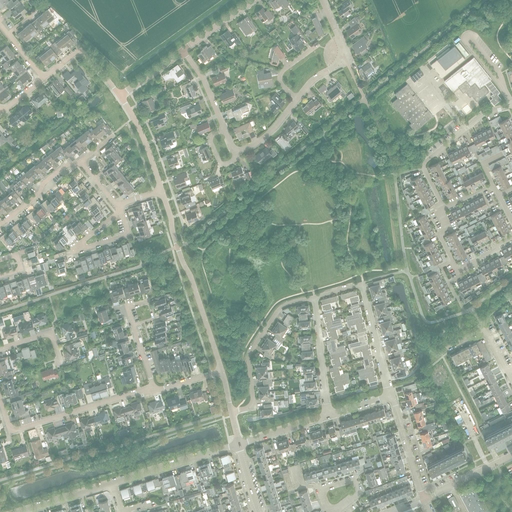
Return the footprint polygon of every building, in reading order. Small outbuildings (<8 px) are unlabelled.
[(8,0),(0,0),(0,7),(5,4),(9,9),(15,4),(11,0),(8,0),(9,0),(8,0)] [(281,4),(283,7),(284,8),(289,4),(286,0),(269,0),(275,8),(281,4)] [(343,18),(352,11),(349,7),(352,4),(348,0),(347,0),(342,4),(344,7),(338,11),(343,18)] [(17,18),(26,10),(19,1),(16,3),(18,6),(11,11),(17,18)] [(266,12),(262,7),(255,12),(262,21),(267,17),(269,20),(273,16),(269,10),(266,12)] [(47,9),(42,14),(48,22),(49,23),(50,24),(55,19),(56,20),(59,18),(54,12),(51,14),(47,9)] [(43,26),(48,22),(42,14),(36,18),(40,23),(37,25),(41,30),(44,27),(43,26)] [(313,39),(323,31),(317,17),(312,19),(316,28),(312,32),(311,31),(310,30),(309,29),(307,30),(306,30),(306,31),(305,33),(306,34),(306,35),(307,36),(309,36),(310,36),(313,39)] [(353,37),(356,35),(362,30),(357,24),(358,23),(354,17),(348,22),(351,26),(351,28),(347,30),(352,37),(353,37)] [(248,22),(245,18),(238,23),(242,29),(243,28),(247,34),(250,32),(250,31),(252,29),(254,31),(257,29),(251,20),(248,22)] [(41,30),(37,25),(34,27),(31,23),(25,27),(32,35),(37,31),(38,32),(41,30)] [(294,34),(299,30),(295,25),(291,29),(294,34)] [(26,40),(32,35),(25,27),(19,32),(23,36),(21,39),(24,43),(27,41),(26,40)] [(67,34),(61,38),(68,46),(74,42),(73,42),(70,37),(73,35),(75,33),(72,29),(69,31),(69,30),(66,33),(67,34)] [(233,37),(228,31),(221,36),(228,46),(235,41),(237,44),(241,41),(236,34),(233,37)] [(297,50),(304,45),(297,35),(290,40),(297,50)] [(362,54),(367,50),(365,47),(367,45),(365,42),(367,41),(364,37),(357,41),(359,44),(354,48),(358,52),(359,51),(362,54)] [(62,51),(68,46),(61,38),(56,43),(55,41),(52,44),(56,48),(59,46),(62,51)] [(1,45),(0,45),(0,51),(3,55),(11,49),(7,44),(2,48),(1,45)] [(53,50),(56,48),(52,44),(49,46),(50,47),(45,52),(51,60),(57,55),(53,50)] [(215,52),(210,45),(207,47),(206,45),(203,48),(203,49),(201,51),(197,54),(203,62),(207,59),(208,60),(208,61),(209,61),(210,60),(210,59),(210,58),(210,57),(213,55),(213,54),(215,52)] [(281,58),(284,55),(277,45),(273,48),(275,50),(274,51),(271,63),(277,65),(279,59),(278,58),(280,56),(281,58)] [(441,78),(458,64),(465,59),(454,46),(430,65),(433,68),(435,67),(440,74),(439,75),(441,78)] [(6,60),(2,64),(4,66),(11,60),(9,58),(13,55),(15,54),(11,49),(3,55),(6,60)] [(46,64),(51,60),(45,52),(39,56),(38,55),(36,57),(39,62),(42,60),(46,64)] [(365,79),(368,76),(366,74),(373,69),(368,62),(371,60),(369,57),(362,62),(364,65),(359,68),(359,71),(365,79)] [(489,91),(484,85),(486,83),(490,80),(491,79),(474,57),(444,81),(453,91),(458,86),(463,92),(465,91),(470,97),(472,95),(477,101),(481,98),(481,97),(489,91)] [(11,60),(4,66),(6,68),(9,66),(13,70),(21,64),(16,59),(12,62),(11,60)] [(21,64),(13,70),(16,75),(14,77),(16,80),(22,75),(20,72),(24,69),(21,64)] [(179,68),(177,66),(170,71),(169,70),(162,75),(166,80),(173,75),(177,82),(186,76),(180,68),(179,68)] [(67,70),(62,74),(66,79),(71,75),(72,76),(75,74),(79,80),(74,84),(82,93),(88,88),(85,84),(88,81),(83,75),(84,73),(79,67),(70,74),(67,70)] [(264,74),(263,70),(257,71),(257,75),(259,75),(260,79),(261,79),(262,83),(264,82),(265,87),(270,86),(269,85),(273,84),(271,72),(264,74)] [(215,85),(227,80),(224,72),(212,77),(215,85)] [(22,75),(16,80),(17,82),(20,80),(24,84),(32,78),(28,73),(24,77),(22,75)] [(57,94),(64,89),(56,79),(50,85),(57,94)] [(500,92),(490,80),(486,83),(485,84),(493,93),(490,95),(492,97),(490,99),(494,104),(501,98),(497,94),(500,92)] [(191,85),(190,82),(182,85),(185,93),(187,92),(190,98),(196,95),(192,84),(191,85)] [(324,84),(318,89),(321,92),(324,90),(326,92),(325,93),(332,100),(340,94),(343,97),(346,94),(343,91),(340,87),(339,88),(336,84),(328,90),(326,88),(327,88),(324,84)] [(413,95),(410,92),(412,90),(407,84),(395,94),(398,97),(392,102),(407,120),(409,119),(412,123),(410,124),(415,131),(433,116),(428,109),(426,111),(423,108),(425,106),(415,94),(413,95)] [(70,94),(73,92),(67,85),(65,87),(70,94)] [(3,93),(0,96),(0,97),(3,102),(11,95),(7,91),(10,88),(8,86),(2,91),(3,93)] [(224,104),(228,102),(228,101),(236,97),(232,87),(226,90),(227,93),(220,95),(224,104)] [(48,98),(42,91),(37,96),(36,95),(31,99),(38,107),(43,103),(42,103),(48,98)] [(280,98),(275,93),(269,99),(275,104),(271,109),(275,112),(279,108),(285,103),(284,102),(285,100),(281,97),(280,98)] [(156,107),(151,97),(142,101),(143,104),(145,104),(148,111),(156,107)] [(315,103),(312,99),(308,103),(303,108),(305,110),(305,111),(305,112),(306,112),(307,112),(309,114),(318,107),(318,108),(322,105),(318,100),(315,103)] [(201,112),(198,104),(187,109),(186,105),(180,108),(182,113),(187,111),(190,117),(201,112)] [(31,111),(26,105),(20,110),(19,109),(16,112),(17,113),(9,119),(14,125),(22,119),(23,121),(29,115),(28,114),(31,111)] [(250,109),(248,105),(247,105),(227,114),(229,117),(234,114),(237,121),(242,118),(240,114),(249,110),(250,109)] [(156,128),(165,124),(163,120),(167,118),(164,112),(159,115),(160,118),(153,121),(156,128)] [(503,121),(500,123),(499,123),(502,128),(511,123),(508,118),(503,121)] [(251,138),(256,136),(252,126),(254,125),(253,121),(234,129),(235,133),(236,132),(237,136),(238,135),(240,140),(248,136),(248,135),(250,135),(251,138)] [(298,131),(301,129),(294,121),(285,129),(287,131),(282,135),(283,136),(283,137),(285,140),(286,139),(287,140),(288,139),(289,140),(292,138),(291,137),(291,136),(290,134),(295,129),(296,129),(298,131)] [(108,128),(106,125),(103,122),(96,127),(103,134),(106,131),(105,130),(108,128)] [(200,134),(211,129),(208,122),(197,126),(200,134)] [(504,132),(511,128),(511,125),(511,123),(502,128),(504,132)] [(91,128),(89,130),(90,132),(93,135),(95,138),(98,136),(99,137),(103,134),(96,127),(93,130),(91,128)] [(486,130),(491,139),(495,136),(491,127),(486,130)] [(93,135),(90,132),(88,129),(82,134),(88,142),(92,139),(91,137),(93,135)] [(486,141),(491,139),(486,130),(481,132),(486,141)] [(173,142),(171,139),(176,137),(173,131),(166,134),(167,137),(161,140),(163,147),(170,145),(171,147),(174,146),(175,146),(175,145),(176,145),(176,144),(176,143),(176,142),(175,141),(173,142)] [(482,143),(486,141),(481,132),(477,134),(482,143)] [(85,145),(88,142),(82,134),(76,139),(81,145),(83,143),(85,145)] [(477,146),(482,143),(477,134),(472,137),(475,143),(473,145),(476,151),(479,150),(477,146)] [(79,147),(81,145),(76,139),(70,144),(76,152),(80,149),(79,147)] [(72,155),(76,152),(70,144),(63,149),(65,152),(68,156),(71,153),(72,155)] [(108,148),(105,150),(107,153),(106,154),(109,158),(117,152),(120,149),(118,146),(116,148),(113,144),(111,145),(110,144),(107,146),(108,148)] [(468,147),(467,144),(462,147),(467,156),(468,158),(472,156),(471,154),(474,152),(471,145),(468,147)] [(65,152),(63,149),(60,145),(54,150),(60,158),(64,155),(63,154),(65,152)] [(203,148),(202,145),(195,147),(197,152),(200,151),(203,160),(211,156),(207,146),(203,148)] [(269,151),(266,147),(256,155),(262,162),(271,155),(273,157),(277,153),(273,148),(269,151)] [(462,158),(467,156),(462,147),(457,149),(462,158)] [(458,161),(462,158),(457,149),(453,151),(458,161)] [(57,161),(60,158),(54,150),(48,155),(53,162),(56,160),(57,161)] [(453,163),(458,161),(453,151),(448,154),(453,163)] [(117,152),(109,158),(112,161),(113,160),(116,163),(122,158),(117,152)] [(179,164),(177,158),(180,157),(178,152),(171,155),(172,157),(168,159),(169,163),(170,163),(172,168),(176,167),(176,165),(179,164)] [(51,164),(53,162),(48,155),(42,160),(48,168),(52,165),(51,164)] [(44,171),(48,168),(42,160),(36,165),(40,171),(41,172),(43,170),(44,171)] [(431,172),(441,167),(438,162),(429,167),(431,172)] [(112,176),(119,170),(114,164),(108,169),(110,172),(109,173),(112,176)] [(40,171),(36,165),(35,165),(29,170),(35,177),(39,174),(38,173),(40,171)] [(234,178),(244,174),(241,166),(237,168),(237,169),(231,171),(234,178)] [(503,171),(501,166),(500,166),(497,168),(495,169),(492,171),(492,170),(492,171),(494,175),(503,171)] [(434,176),(443,172),(441,167),(431,172),(434,176)] [(31,180),(35,177),(29,170),(23,175),(28,181),(30,179),(31,180)] [(118,181),(124,176),(119,170),(112,176),(115,180),(116,179),(118,181)] [(496,180),(506,175),(503,171),(494,175),(496,180)] [(186,184),(185,180),(188,179),(186,172),(179,175),(180,178),(175,180),(175,182),(176,182),(177,187),(186,184)] [(436,181),(445,176),(443,172),(434,176),(436,181)] [(477,174),(482,183),(487,181),(482,172),(477,174)] [(21,173),(15,178),(16,180),(23,187),(26,184),(25,183),(28,181),(23,175),(21,173)] [(478,186),(482,183),(477,174),(473,176),(478,186)] [(423,180),(421,175),(414,178),(413,175),(406,179),(407,182),(409,181),(411,186),(414,184),(423,180)] [(499,184),(508,180),(506,175),(496,180),(499,184)] [(122,189),(129,183),(124,176),(118,181),(120,184),(119,185),(122,189)] [(448,181),(447,181),(445,176),(436,181),(439,186),(441,185),(440,184),(448,181)] [(473,188),(478,186),(473,176),(468,179),(473,188)] [(78,181),(74,177),(72,179),(71,178),(67,181),(69,184),(68,184),(70,188),(77,182),(77,183),(78,181)] [(219,179),(218,177),(214,179),(213,177),(208,179),(210,184),(210,185),(211,185),(212,189),(218,186),(219,188),(225,185),(222,178),(219,179)] [(443,189),(452,184),(450,179),(447,181),(448,181),(440,184),(441,185),(443,189)] [(468,190),(473,188),(468,179),(464,181),(468,190)] [(14,189),(15,191),(18,189),(19,190),(23,187),(16,180),(10,185),(14,189)] [(416,189),(425,184),(423,180),(414,184),(416,189)] [(508,180),(499,184),(501,189),(510,185),(508,180)] [(70,188),(69,189),(72,192),(75,196),(77,194),(78,194),(79,193),(82,190),(86,187),(83,183),(80,186),(77,183),(77,182),(70,188)] [(129,183),(122,189),(125,192),(126,191),(128,194),(134,189),(129,183)] [(419,193),(428,189),(425,184),(416,189),(419,193)] [(445,193),(454,189),(452,184),(443,189),(445,193)] [(79,198),(82,201),(82,202),(88,196),(90,195),(86,191),(89,189),(86,187),(79,193),(81,197),(79,198)] [(16,198),(19,196),(15,191),(14,189),(8,194),(14,202),(18,199),(16,198)] [(421,198),(430,193),(428,189),(419,193),(421,198)] [(454,189),(445,193),(448,198),(457,194),(454,189)] [(186,195),(180,197),(182,201),(183,205),(185,204),(186,208),(195,204),(194,201),(193,201),(191,196),(193,195),(192,190),(185,192),(186,195)] [(55,196),(51,200),(52,201),(57,207),(58,207),(60,205),(58,202),(62,199),(61,198),(60,196),(56,192),(53,194),(55,196)] [(423,202),(432,198),(430,193),(421,198),(423,202)] [(10,205),(14,202),(8,194),(1,199),(7,206),(9,204),(10,205)] [(478,198),(483,207),(488,205),(483,195),(478,198)] [(91,200),(88,196),(82,202),(82,201),(81,202),(83,206),(86,204),(89,208),(90,207),(98,200),(95,197),(91,200)] [(421,213),(428,209),(427,207),(435,203),(432,198),(423,202),(426,207),(420,210),(421,213)] [(478,209),(483,207),(478,198),(474,200),(478,209)] [(48,204),(45,200),(42,203),(48,210),(49,212),(53,209),(55,211),(58,208),(58,207),(57,207),(52,201),(48,204)] [(93,216),(100,210),(101,209),(97,205),(100,203),(98,200),(90,207),(93,210),(90,212),(93,215),(93,216)] [(474,212),(478,209),(474,200),(469,202),(474,212)] [(469,214),(474,212),(469,202),(465,205),(469,214)] [(48,210),(42,203),(39,205),(41,208),(37,211),(38,212),(43,219),(46,216),(44,214),(48,210)] [(135,215),(144,212),(142,204),(134,207),(135,210),(133,210),(135,215)] [(465,216),(469,214),(465,205),(460,207),(465,216)] [(189,222),(198,218),(196,213),(199,212),(197,207),(190,210),(191,212),(186,214),(189,222)] [(460,219),(465,216),(460,207),(456,209),(460,219)] [(418,224),(428,219),(425,214),(430,212),(428,209),(421,213),(423,216),(420,217),(416,219),(418,224)] [(456,221),(460,219),(456,209),(451,212),(456,221)] [(101,217),(104,215),(100,210),(93,216),(93,215),(92,216),(95,220),(96,219),(98,222),(102,218),(101,217)] [(493,220),(502,216),(500,211),(491,215),(493,220)] [(43,219),(38,212),(34,215),(31,212),(28,214),(34,222),(37,225),(44,220),(43,219)] [(139,222),(146,220),(144,212),(135,215),(136,220),(138,219),(139,222)] [(30,225),(34,222),(28,214),(25,217),(27,219),(23,222),(24,224),(29,230),(32,227),(30,225)] [(495,225),(505,220),(502,216),(493,220),(495,225)] [(421,228),(430,224),(428,219),(418,224),(421,228)] [(139,230),(149,227),(146,220),(139,222),(140,225),(138,226),(139,230)] [(498,229),(507,225),(505,220),(495,225),(498,229)] [(75,222),(71,225),(77,231),(76,231),(77,233),(81,229),(83,232),(87,229),(83,224),(80,221),(77,224),(75,222)] [(17,223),(14,225),(20,233),(22,236),(23,236),(30,231),(29,230),(24,224),(20,227),(17,223)] [(77,231),(71,225),(70,223),(67,226),(66,225),(62,228),(63,229),(65,231),(66,233),(72,240),(75,238),(73,234),(76,231),(77,231)] [(423,233),(432,228),(430,224),(421,228),(423,233)] [(13,230),(9,234),(10,235),(15,241),(18,238),(19,240),(23,236),(22,236),(20,233),(14,225),(11,228),(13,230)] [(507,225),(498,229),(500,234),(509,229),(507,225)] [(149,227),(139,230),(141,235),(142,234),(143,237),(151,235),(149,227)] [(423,242),(429,239),(428,236),(435,233),(432,228),(423,233),(425,238),(421,240),(423,242)] [(66,233),(65,231),(63,229),(60,232),(61,233),(57,236),(58,237),(64,243),(67,240),(69,243),(72,240),(66,233)] [(480,233),(485,242),(490,239),(485,230),(480,233)] [(448,241),(457,236),(455,231),(446,236),(448,241)] [(481,244),(485,242),(480,233),(476,235),(481,244)] [(6,238),(3,235),(0,237),(7,245),(11,243),(13,245),(16,242),(15,241),(10,235),(6,238)] [(476,247),(481,244),(476,235),(471,237),(476,247)] [(450,245),(460,241),(457,236),(448,241),(450,245)] [(55,240),(52,242),(53,243),(57,247),(58,246),(60,249),(65,245),(64,243),(58,237),(55,240)] [(426,250),(436,245),(433,240),(431,242),(429,239),(423,242),(426,250)] [(453,250),(462,245),(460,241),(450,245),(453,250)] [(130,249),(128,242),(121,244),(122,246),(125,254),(129,253),(130,256),(137,254),(135,248),(130,249)] [(31,256),(39,253),(36,245),(24,248),(25,252),(28,251),(29,256),(31,256)] [(429,254),(438,250),(436,245),(426,250),(429,254)] [(455,254),(464,250),(462,245),(453,250),(455,254)] [(122,246),(116,248),(118,253),(115,254),(117,260),(122,259),(121,257),(125,255),(125,254),(122,246)] [(506,258),(511,256),(506,247),(502,249),(505,255),(502,257),(505,263),(508,262),(506,258)] [(112,255),(109,248),(103,250),(104,251),(107,260),(111,258),(112,262),(117,260),(115,254),(112,255)] [(431,259),(440,254),(438,250),(429,254),(431,259)] [(464,250),(455,254),(458,259),(467,255),(464,250)] [(104,251),(98,253),(99,259),(97,260),(99,266),(104,264),(103,262),(107,261),(107,260),(104,251)] [(31,256),(32,261),(28,262),(29,266),(40,263),(38,258),(41,257),(40,253),(39,253),(31,256)] [(59,261),(56,262),(57,267),(65,265),(67,264),(65,259),(68,258),(67,254),(57,257),(59,261)] [(440,254),(431,259),(433,264),(429,266),(431,269),(438,265),(436,262),(443,259),(440,254)] [(94,261),(92,255),(86,257),(86,258),(89,267),(93,266),(94,267),(99,266),(97,260),(94,261)] [(505,263),(502,257),(499,258),(498,256),(494,259),(498,268),(503,266),(503,265),(505,263)] [(82,266),(79,267),(81,273),(86,271),(85,270),(90,268),(89,267),(86,258),(80,260),(81,263),(82,266)] [(494,270),(498,268),(494,259),(489,261),(494,270)] [(489,273),(494,270),(489,261),(485,263),(489,273)] [(485,275),(489,273),(485,263),(480,266),(483,272),(480,273),(484,280),(486,279),(485,275)] [(67,270),(65,265),(57,267),(56,267),(58,274),(64,272),(64,271),(67,270)] [(430,281),(440,276),(437,271),(440,270),(439,267),(432,270),(433,273),(428,276),(430,281)] [(484,280),(480,273),(477,275),(477,273),(472,276),(477,285),(481,282),(481,281),(484,280)] [(35,289),(40,287),(40,285),(46,283),(43,274),(34,276),(36,282),(33,283),(35,289)] [(433,285),(442,281),(440,276),(430,281),(433,285)] [(472,287),(477,285),(472,276),(467,278),(472,287)] [(28,277),(22,279),(22,280),(23,280),(25,288),(26,290),(26,292),(30,290),(35,289),(33,283),(30,284),(28,277)] [(467,289),(472,287),(467,278),(463,280),(467,289)] [(143,279),(140,280),(141,283),(144,293),(149,291),(148,288),(151,287),(148,279),(143,280),(143,279)] [(371,292),(381,289),(380,284),(383,283),(382,279),(375,281),(375,284),(375,285),(370,286),(370,287),(369,287),(368,286),(370,291),(371,292)] [(23,280),(22,280),(16,282),(18,287),(15,288),(17,295),(22,293),(22,291),(26,290),(25,288),(23,280)] [(463,292),(467,289),(463,280),(458,283),(461,289),(458,291),(462,297),(465,296),(463,292)] [(435,290),(444,285),(442,281),(433,285),(435,290)] [(12,289),(10,282),(4,284),(4,286),(7,294),(11,293),(12,296),(17,295),(15,288),(12,289)] [(138,282),(133,284),(136,292),(138,291),(139,294),(144,293),(141,283),(139,284),(138,282)] [(133,293),(136,292),(133,284),(128,285),(129,287),(126,288),(129,297),(134,296),(133,293)] [(437,294),(447,290),(444,285),(435,290),(437,294)] [(129,297),(126,288),(123,289),(123,287),(118,288),(120,297),(123,296),(124,299),(129,297)] [(118,298),(120,297),(118,288),(113,290),(113,292),(110,293),(113,302),(119,301),(118,298)] [(380,299),(387,297),(385,292),(382,292),(381,289),(371,292),(371,294),(372,297),(372,298),(372,297),(373,297),(378,296),(379,297),(380,299)] [(356,290),(341,294),(342,299),(349,297),(351,305),(357,304),(358,304),(357,300),(359,300),(360,300),(358,294),(357,295),(356,290)] [(440,299),(449,294),(447,290),(437,294),(440,299)] [(449,294),(440,299),(442,304),(438,306),(440,308),(446,305),(445,302),(451,299),(449,294)] [(164,295),(155,298),(156,301),(155,301),(156,306),(158,306),(158,305),(167,303),(167,302),(164,295)] [(333,311),(331,302),(338,300),(336,295),(321,299),(322,304),(323,310),(324,313),(331,311),(333,311)] [(376,310),(386,307),(385,302),(388,301),(387,297),(380,299),(381,302),(380,303),(375,304),(375,305),(374,305),(374,304),(373,304),(375,307),(376,310)] [(167,303),(158,305),(158,306),(160,310),(161,310),(170,307),(168,302),(167,302),(167,303)] [(353,314),(346,316),(347,321),(362,317),(361,312),(362,312),(360,307),(358,307),(357,304),(351,305),(350,306),(353,314)] [(99,311),(98,311),(99,316),(108,313),(107,311),(110,310),(108,305),(99,308),(99,311)] [(299,317),(307,316),(307,311),(309,311),(309,310),(309,306),(308,306),(308,305),(304,306),(304,305),(302,305),(302,306),(298,306),(299,317)] [(163,314),(159,315),(160,318),(167,317),(169,316),(168,313),(173,311),(171,306),(170,307),(161,310),(163,314)] [(385,317),(392,315),(391,310),(387,310),(386,307),(376,310),(377,313),(377,317),(377,316),(378,315),(379,315),(383,314),(384,315),(385,317)] [(334,319),(331,311),(324,313),(323,313),(324,317),(323,317),(325,322),(326,322),(327,326),(342,322),(341,317),(334,319)] [(44,315),(43,313),(37,315),(38,317),(34,318),(34,317),(32,318),(34,325),(40,323),(40,325),(46,323),(46,321),(48,321),(46,315),(44,315)] [(108,313),(99,316),(101,321),(103,320),(104,323),(113,320),(111,315),(109,316),(108,313)] [(498,323),(505,319),(502,314),(495,317),(498,323)] [(381,328),(392,325),(391,322),(394,320),(392,315),(385,317),(386,320),(385,321),(381,322),(381,323),(379,323),(379,322),(381,328)] [(307,316),(299,317),(300,328),(304,327),(304,328),(306,328),(306,327),(310,327),(310,326),(311,326),(310,322),(310,321),(307,321),(306,321),(306,320),(307,319),(307,316)] [(161,321),(155,323),(156,328),(165,325),(166,325),(167,325),(166,320),(167,320),(167,317),(160,318),(161,321)] [(362,317),(347,321),(348,323),(348,326),(355,324),(358,332),(363,331),(364,330),(363,327),(365,326),(366,326),(364,321),(363,321),(362,317)] [(284,332),(291,323),(285,319),(283,321),(285,323),(284,325),(283,325),(279,322),(278,321),(278,320),(277,323),(275,326),(284,332)] [(501,329),(508,325),(505,319),(498,323),(501,329)] [(34,328),(32,321),(30,321),(31,322),(27,324),(26,322),(20,324),(21,325),(19,326),(21,332),(23,331),(23,333),(29,332),(29,330),(34,328)] [(114,332),(123,330),(122,327),(125,326),(124,321),(114,324),(115,327),(113,328),(114,332)] [(70,324),(69,322),(63,324),(63,326),(61,327),(64,334),(65,333),(67,339),(75,336),(75,335),(74,335),(72,331),(74,330),(72,324),(70,324)] [(339,337),(336,329),(343,327),(342,322),(327,326),(328,331),(327,331),(329,336),(330,340),(335,338),(339,337)] [(156,328),(155,328),(156,333),(165,331),(167,330),(166,325),(165,325),(156,328)] [(390,335),(397,333),(400,332),(399,329),(393,330),(392,325),(381,328),(382,331),(382,335),(383,335),(382,334),(384,333),(384,334),(389,332),(390,333),(390,335)] [(504,334),(511,331),(508,325),(501,329),(504,334)] [(18,333),(16,326),(14,326),(15,327),(11,329),(10,327),(4,329),(5,330),(3,331),(4,337),(7,336),(7,338),(13,337),(13,335),(18,333)] [(281,337),(284,332),(275,326),(273,329),(271,331),(272,331),(273,331),(273,332),(277,334),(277,335),(275,338),(281,342),(284,339),(281,337)] [(119,339),(128,336),(127,331),(124,332),(123,330),(114,332),(116,337),(118,337),(119,339)] [(156,333),(155,334),(156,339),(165,336),(167,336),(165,331),(156,333)] [(359,341),(352,343),(353,347),(368,343),(367,339),(368,339),(366,333),(364,334),(363,331),(358,332),(356,332),(359,341)] [(386,346),(400,342),(397,333),(390,335),(391,338),(391,339),(386,340),(386,341),(385,341),(384,340),(385,343),(386,346)] [(305,336),(301,336),(302,347),(310,346),(309,343),(308,343),(308,341),(309,341),(312,341),(312,340),(312,336),(311,336),(311,335),(307,335),(304,335),(305,336)] [(119,339),(111,342),(113,346),(116,345),(117,348),(119,348),(128,345),(127,342),(130,341),(128,336),(119,339)] [(156,339),(155,339),(156,344),(157,344),(158,347),(164,345),(163,342),(167,341),(165,336),(156,339)] [(281,342),(275,338),(273,341),(272,341),(268,338),(267,338),(267,337),(265,342),(264,342),(273,348),(276,344),(279,346),(281,342)] [(327,344),(328,349),(329,349),(330,354),(345,350),(344,345),(337,347),(335,338),(330,340),(328,340),(329,344),(327,344)] [(478,345),(484,343),(482,340),(477,342),(472,344),(477,354),(481,351),(480,348),(478,345)] [(76,347),(82,345),(80,341),(66,345),(68,351),(66,352),(68,358),(70,358),(71,360),(77,358),(77,356),(79,355),(77,348),(74,349),(74,347),(76,346),(76,347)] [(270,353),(273,348),(264,342),(262,345),(260,347),(260,348),(261,347),(262,348),(266,351),(266,352),(264,354),(271,359),(273,355),(270,353)] [(396,353),(403,351),(400,342),(386,346),(387,349),(387,353),(388,353),(388,352),(389,351),(389,352),(394,350),(395,351),(396,353)] [(353,347),(353,348),(354,353),(361,350),(364,359),(369,357),(370,357),(369,354),(371,353),(372,353),(370,348),(369,348),(368,343),(353,347)] [(473,356),(477,354),(472,344),(468,347),(473,356)] [(124,355),(133,352),(131,347),(129,348),(128,345),(119,348),(121,353),(123,352),(124,355)] [(310,346),(302,347),(303,358),(307,357),(307,358),(309,357),(313,357),(313,355),(314,355),(313,352),(313,351),(310,351),(309,351),(309,349),(310,349),(310,346)] [(30,351),(29,347),(22,349),(22,351),(15,354),(17,359),(20,358),(19,356),(24,355),(24,357),(31,355),(32,358),(37,356),(34,349),(30,351)] [(469,358),(473,356),(468,347),(464,349),(469,358)] [(464,360),(469,358),(464,349),(460,351),(464,360)] [(345,350),(330,354),(332,358),(331,359),(332,364),(333,364),(335,363),(335,367),(338,366),(342,365),(340,356),(347,355),(345,350)] [(392,364),(402,361),(401,356),(404,355),(403,351),(396,353),(396,356),(396,357),(391,358),(391,359),(390,359),(389,358),(390,361),(392,364)] [(465,361),(464,360),(460,351),(456,353),(460,362),(461,363),(465,361)] [(124,355),(118,356),(119,360),(121,360),(122,363),(124,363),(125,366),(133,363),(132,358),(135,357),(133,352),(124,355)] [(456,364),(460,362),(456,353),(451,355),(456,364)] [(365,367),(358,369),(359,374),(374,370),(373,365),(374,365),(372,360),(370,361),(369,357),(364,359),(362,359),(365,367)] [(165,358),(159,360),(160,360),(160,363),(161,365),(162,368),(163,370),(168,368),(165,359),(165,358)] [(165,359),(168,368),(168,370),(173,368),(170,359),(170,358),(165,359)] [(178,368),(175,360),(176,360),(175,358),(170,359),(173,368),(173,370),(178,368)] [(176,360),(175,360),(178,368),(179,370),(183,368),(184,368),(181,360),(180,358),(176,360)] [(181,360),(184,368),(183,368),(184,370),(189,369),(186,360),(186,358),(181,360)] [(186,360),(189,369),(189,370),(194,368),(197,367),(195,360),(192,361),(191,358),(186,360)] [(8,372),(4,360),(0,361),(0,373),(0,374),(3,373),(4,376),(12,374),(11,371),(8,372)] [(402,361),(392,364),(392,367),(393,371),(393,370),(394,369),(394,370),(399,368),(400,369),(401,372),(396,373),(398,378),(407,375),(405,370),(408,370),(407,366),(405,360),(402,361)] [(257,373),(268,372),(267,366),(270,366),(270,361),(262,362),(263,366),(262,367),(257,367),(256,368),(256,367),(255,367),(257,373)] [(483,373),(490,369),(487,364),(480,367),(483,373)] [(304,378),(313,377),(312,372),(315,372),(314,371),(315,371),(315,367),(314,367),(314,366),(310,366),(307,366),(303,367),(304,378)] [(331,371),(330,372),(332,377),(333,377),(334,381),(346,378),(349,377),(348,372),(341,374),(338,366),(335,367),(333,367),(332,367),(333,371),(331,371)] [(127,382),(135,380),(133,373),(136,372),(134,367),(130,368),(131,370),(123,372),(125,377),(122,378),(123,383),(127,382)] [(54,371),(53,368),(42,372),(44,379),(55,376),(56,377),(58,376),(57,370),(54,371)] [(486,378),(493,375),(490,369),(483,373),(486,378)] [(374,370),(359,374),(361,379),(368,377),(370,386),(376,384),(375,380),(378,380),(376,374),(376,375),(374,370)] [(264,382),(272,381),(271,377),(268,377),(268,372),(257,373),(257,379),(257,378),(258,378),(258,379),(263,378),(264,379),(264,382)] [(5,388),(14,385),(12,381),(15,380),(14,377),(13,378),(12,374),(5,377),(6,380),(2,381),(4,385),(5,388)] [(489,384),(496,381),(493,375),(486,378),(489,384)] [(98,385),(101,396),(109,393),(107,388),(112,386),(109,377),(102,379),(103,383),(98,385)] [(313,377),(304,378),(300,378),(300,383),(305,383),(305,388),(309,388),(309,389),(312,388),(316,387),(316,386),(317,386),(316,382),(315,381),(313,382),(313,377)] [(346,378),(334,381),(335,386),(334,386),(336,391),(338,391),(339,394),(346,392),(343,384),(350,382),(349,377),(346,378)] [(259,392),(270,391),(269,386),(272,385),(272,381),(264,382),(265,385),(264,386),(259,386),(259,387),(258,387),(258,386),(257,386),(259,392)] [(492,390),(499,386),(496,381),(489,384),(492,390)] [(101,396),(98,385),(92,386),(91,382),(83,385),(86,394),(91,393),(93,399),(101,396)] [(14,385),(5,388),(6,390),(5,390),(7,394),(10,393),(11,397),(19,394),(17,391),(18,391),(18,388),(15,388),(14,385)] [(494,395),(502,392),(499,386),(492,390),(494,395)] [(69,393),(72,403),(78,401),(77,398),(84,396),(82,387),(73,390),(74,392),(69,393)] [(203,393),(202,390),(194,392),(194,391),(190,392),(193,402),(205,398),(205,400),(208,399),(206,392),(203,393)] [(270,391),(259,392),(259,393),(259,399),(259,398),(260,398),(265,397),(266,398),(267,402),(274,401),(274,396),(270,397),(270,391)] [(407,399),(414,397),(412,391),(405,393),(407,399)] [(497,401),(504,397),(502,392),(494,395),(497,401)] [(72,403),(69,393),(64,395),(64,393),(58,395),(60,404),(65,402),(66,405),(72,403)] [(309,394),(309,393),(301,394),(301,400),(307,399),(307,406),(318,405),(318,403),(318,400),(317,400),(317,399),(315,399),(314,394),(309,394)] [(14,408),(23,405),(21,399),(24,398),(23,394),(16,396),(17,400),(12,401),(14,408)] [(180,401),(178,396),(175,397),(175,398),(168,401),(171,409),(180,406),(181,409),(188,407),(186,399),(180,401)] [(418,402),(417,399),(417,397),(414,398),(414,397),(407,399),(409,406),(416,403),(418,402)] [(500,407),(507,403),(504,397),(497,401),(500,407)] [(59,405),(56,398),(55,398),(55,400),(52,401),(51,399),(45,401),(46,403),(44,403),(46,409),(48,409),(48,410),(54,409),(54,407),(59,405)] [(165,409),(162,401),(156,403),(156,401),(150,403),(150,405),(148,406),(150,412),(152,411),(153,413),(159,411),(158,409),(163,408),(163,410),(165,409)] [(138,404),(137,402),(131,403),(132,405),(126,407),(129,415),(130,415),(129,413),(134,411),(135,416),(141,414),(139,409),(141,409),(140,403),(138,404)] [(507,403),(500,407),(503,412),(510,409),(507,403)] [(260,409),(260,412),(261,416),(261,417),(261,416),(261,415),(262,414),(262,416),(273,414),(272,404),(264,404),(264,408),(265,408),(265,409),(264,409),(262,410),(262,411),(261,411),(260,409)] [(23,405),(14,408),(16,414),(21,412),(22,416),(29,413),(28,410),(25,411),(23,405)] [(121,409),(120,407),(114,409),(115,411),(113,411),(115,417),(117,417),(118,421),(124,419),(123,415),(127,413),(127,416),(129,415),(126,407),(121,409)] [(384,409),(378,411),(380,419),(381,421),(390,418),(390,417),(390,416),(392,415),(391,411),(385,413),(384,409)] [(416,419),(424,417),(422,410),(414,412),(416,419)] [(374,421),(380,419),(378,411),(372,413),(374,421)] [(94,417),(96,425),(98,425),(97,423),(101,422),(102,424),(108,422),(107,420),(109,419),(107,413),(105,414),(105,412),(99,414),(99,416),(94,417)] [(368,423),(374,421),(372,413),(365,415),(368,423)] [(504,418),(506,417),(504,414),(489,422),(492,427),(505,421),(504,418)] [(362,425),(368,423),(365,415),(359,417),(362,425)] [(511,415),(507,418),(511,424),(485,438),(488,445),(491,443),(495,450),(511,441),(511,415)] [(88,419),(87,417),(81,419),(82,421),(80,422),(82,428),(84,427),(85,431),(91,429),(90,425),(94,424),(95,426),(96,425),(94,417),(88,419)] [(356,427),(362,425),(359,417),(353,418),(356,427)] [(423,428),(434,425),(434,422),(426,424),(424,417),(416,419),(418,426),(422,425),(423,428)] [(351,433),(357,431),(356,427),(353,418),(347,420),(351,433)] [(344,433),(345,435),(351,433),(347,420),(341,422),(342,426),(339,427),(341,434),(344,433)] [(66,426),(61,428),(63,436),(64,437),(69,436),(70,438),(76,436),(76,435),(79,434),(77,428),(76,429),(74,423),(72,424),(72,422),(66,424),(66,426)] [(336,431),(334,425),(330,426),(331,426),(328,427),(331,438),(332,438),(332,440),(338,438),(337,437),(340,436),(339,430),(336,431)] [(424,432),(421,433),(423,440),(430,438),(430,437),(433,436),(432,433),(429,434),(428,430),(435,428),(434,425),(423,428),(424,432)] [(63,436),(61,428),(55,429),(54,427),(48,429),(49,431),(47,432),(49,438),(51,437),(51,439),(58,437),(57,435),(62,434),(62,436),(63,436)] [(318,430),(316,431),(319,441),(322,440),(323,442),(328,440),(325,431),(323,432),(321,428),(318,429),(318,430)] [(314,442),(319,441),(316,431),(314,431),(313,431),(310,432),(312,438),(309,439),(312,448),(315,447),(314,442)] [(312,448),(309,439),(306,440),(305,434),(301,435),(299,436),(302,446),(308,444),(308,446),(311,445),(312,448)] [(389,443),(397,441),(395,434),(387,437),(389,443)] [(297,447),(302,446),(299,436),(297,436),(293,437),(295,443),(293,444),(294,450),(298,449),(297,447)] [(43,449),(40,438),(31,441),(35,455),(39,454),(40,457),(45,455),(49,454),(47,448),(43,449)] [(430,438),(423,440),(425,447),(432,445),(432,444),(434,443),(433,441),(431,442),(430,438)] [(294,450),(293,444),(290,445),(288,439),(285,440),(282,441),(285,451),(291,449),(291,451),(294,450)] [(282,452),(285,451),(282,441),(280,442),(280,441),(277,442),(279,449),(276,449),(278,456),(283,454),(282,452)] [(390,449),(398,447),(397,441),(389,443),(390,449)] [(29,454),(27,446),(18,449),(18,448),(12,450),(15,458),(25,454),(26,456),(29,454)] [(257,455),(265,453),(263,446),(255,449),(257,455)] [(392,455),(400,453),(398,447),(390,449),(392,455)] [(470,458),(464,447),(428,465),(432,474),(466,456),(467,459),(470,458)] [(259,461),(267,459),(265,453),(257,455),(259,461)] [(394,461),(402,459),(400,453),(392,455),(394,461)] [(224,468),(231,466),(230,463),(231,463),(229,454),(228,454),(219,457),(221,463),(223,462),(224,468)] [(358,455),(352,457),(352,460),(355,468),(361,466),(359,458),(358,455)] [(260,467),(269,465),(267,459),(259,461),(260,467)] [(396,467),(404,465),(402,459),(394,461),(396,467)] [(349,470),(355,468),(352,460),(346,461),(349,470)] [(336,464),(336,461),(333,462),(334,465),(337,473),(343,471),(340,463),(336,464)] [(343,471),(349,470),(346,461),(340,463),(343,471)] [(204,465),(207,475),(211,474),(212,477),(217,476),(214,468),(212,469),(210,463),(204,465)] [(204,476),(207,475),(204,465),(198,466),(200,473),(198,473),(200,481),(205,479),(204,476)] [(262,473),(270,471),(269,465),(260,467),(262,473)] [(331,475),(337,473),(334,465),(328,467),(331,475)] [(404,465),(396,467),(398,473),(406,471),(404,465)] [(231,466),(224,468),(226,474),(225,474),(227,480),(236,477),(233,468),(232,469),(231,466)] [(324,476),(331,475),(328,467),(322,468),(324,476)] [(380,475),(385,474),(383,467),(370,471),(366,473),(367,479),(375,476),(374,473),(378,471),(380,475)] [(318,478),(324,476),(322,468),(316,470),(318,478)] [(186,470),(189,481),(193,480),(195,483),(199,482),(195,469),(190,470),(190,469),(186,470)] [(186,482),(189,481),(186,470),(182,471),(183,473),(178,474),(182,487),(186,485),(186,482)] [(312,480),(318,478),(316,470),(310,472),(312,480)] [(264,479),(272,477),(270,471),(262,473),(264,479)] [(306,482),(312,480),(310,472),(304,474),(306,482)] [(168,476),(171,487),(175,486),(176,489),(181,487),(177,475),(172,476),(172,475),(168,476)] [(168,488),(171,487),(168,476),(164,477),(164,479),(160,480),(164,492),(168,491),(168,488)] [(375,476),(367,479),(369,485),(370,485),(371,487),(378,485),(377,483),(375,476)] [(266,485),(274,483),(272,477),(264,479),(266,485)] [(156,479),(155,478),(146,481),(149,490),(155,488),(155,487),(161,485),(158,478),(156,479)] [(227,492),(236,489),(234,483),(231,484),(230,481),(222,484),(223,487),(225,486),(227,492)] [(143,483),(143,482),(134,485),(137,494),(143,493),(142,491),(148,489),(146,482),(143,483)] [(268,491),(276,489),(274,483),(266,485),(268,491)] [(404,487),(407,494),(413,492),(410,484),(404,487)] [(488,511),(489,511),(476,485),(459,493),(469,511),(488,511)] [(130,487),(130,486),(121,489),(124,498),(130,496),(129,495),(135,493),(133,486),(130,487)] [(401,497),(407,494),(404,487),(398,489),(401,497)] [(229,498),(237,495),(236,489),(227,492),(229,498)] [(269,497),(278,495),(276,489),(268,491),(269,497)] [(395,499),(401,497),(398,489),(392,491),(395,499)] [(301,498),(309,496),(307,490),(299,492),(301,498)] [(392,491),(387,494),(390,501),(395,499),(392,491)] [(384,504),(390,501),(387,494),(381,496),(384,504)] [(231,504),(239,501),(237,495),(229,498),(231,504)] [(271,503),(279,501),(278,495),(269,497),(271,503)] [(101,508),(109,506),(108,500),(106,500),(105,496),(99,498),(100,501),(99,502),(101,508)] [(303,504),(311,502),(309,496),(301,498),(303,504)] [(378,506),(384,504),(381,496),(375,498),(378,506)] [(448,498),(454,509),(458,506),(459,506),(454,496),(448,498)] [(372,508),(378,506),(375,498),(369,501),(372,508)] [(232,510),(241,507),(239,501),(231,504),(232,510)] [(273,509),(281,507),(279,501),(271,503),(273,509)] [(311,502),(303,504),(304,511),(313,508),(311,502)] [(75,505),(77,511),(86,511),(85,509),(83,509),(81,503),(75,505)]
